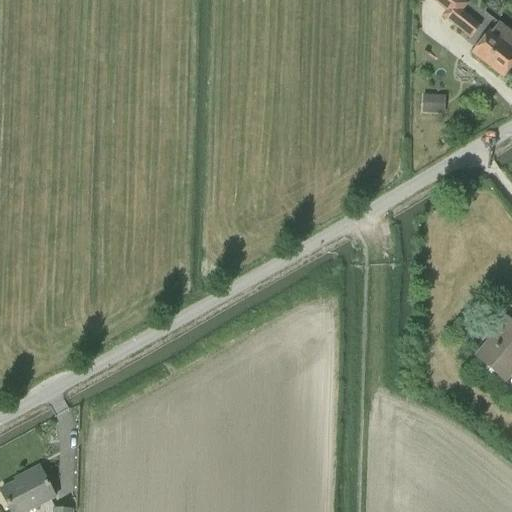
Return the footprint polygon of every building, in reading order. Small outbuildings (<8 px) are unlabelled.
[(467,5),(459,0),(429,0),(446,13),(442,18),(470,39),(480,27),(461,12),(467,5)] [(511,35),(498,24),(490,34),(473,55),(501,78),(511,64),(511,35)] [(444,96),(422,95),(421,113),(443,114),(444,96)] [(503,381),(511,370),(511,325),(505,319),(495,331),(497,334),(477,358),(503,381)] [(0,490),(10,511),(26,511),(55,498),(40,468),(25,475),(26,478),(0,490)]
